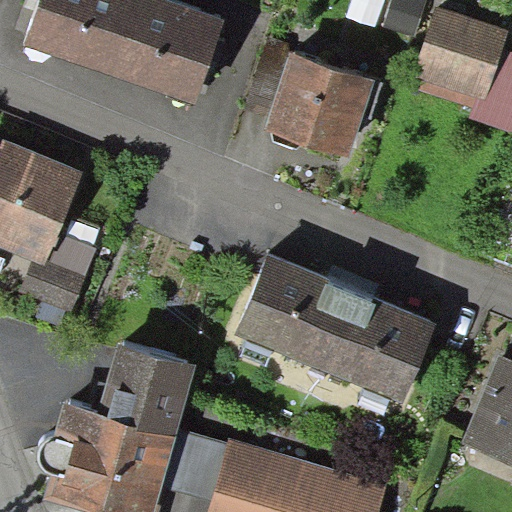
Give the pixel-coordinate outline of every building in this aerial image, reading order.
[(198,98),(223,18),(166,0),(37,0),(24,42),(198,98)] [(483,113),(504,37),(433,18),(413,94),(483,113)] [(351,158),(375,82),(288,54),(263,131),(351,158)] [(81,177),(0,145),(0,250),(46,267),(81,177)] [(438,321),(268,252),(234,333),(404,402),(438,321)] [(103,422),(165,436),(179,372),(117,358),(103,422)] [(103,422),(54,409),(33,502),(75,511),(146,511),(165,436),(103,422)] [(371,511),(380,484),(227,439),(208,511),(371,511)]
